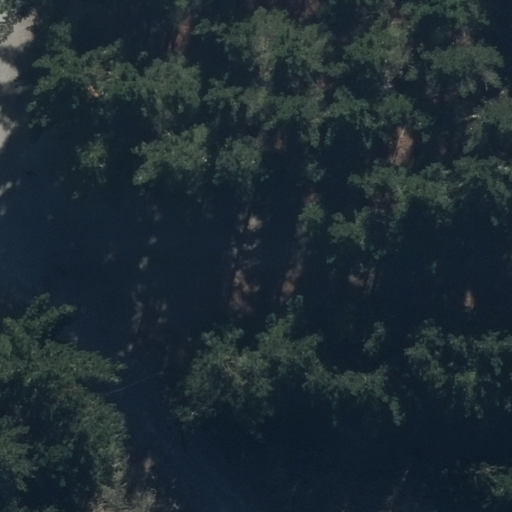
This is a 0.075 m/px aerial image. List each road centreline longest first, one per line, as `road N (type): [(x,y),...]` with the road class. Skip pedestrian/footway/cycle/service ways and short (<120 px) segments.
road 1 (track): [(0,230),(511,290)]
road 2 (track): [(0,255),(107,338),(255,511)]
